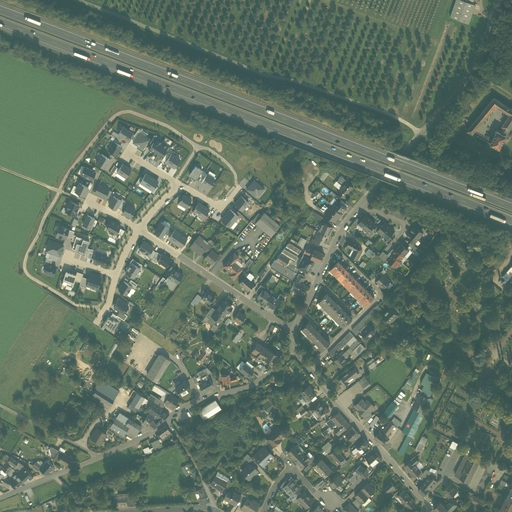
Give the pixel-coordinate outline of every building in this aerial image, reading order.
[(455,0),(450,17),(469,23),(472,14),(476,5),(474,4),(464,0),(463,0),(455,0)] [(499,108),(504,111),(507,106),(494,97),(490,102),(496,105),(499,108)] [(479,126),(496,105),(490,102),(473,123),(479,126)] [(511,125),(511,110),(510,114),(502,126),(509,131),(511,125)] [(502,126),(499,132),(506,135),(509,131),(502,126)] [(132,133),(123,127),(118,134),(123,137),(127,140),(132,133)] [(500,148),(506,135),(499,132),(497,131),(490,144),(500,148)] [(118,134),(116,132),(113,137),(114,138),(119,141),(120,142),(123,137),(118,134)] [(149,140),(139,133),(136,138),(133,143),(142,149),(149,140)] [(149,150),(154,154),(162,142),(156,139),(152,145),(149,150)] [(110,147),(108,150),(115,155),(121,146),(118,144),(114,142),(112,144),(111,144),(109,147),(110,147)] [(163,153),(163,152),(167,146),(162,142),(154,154),(159,158),(163,153)] [(171,153),(166,162),(174,167),(180,159),(171,153)] [(101,155),(100,155),(98,158),(99,159),(96,163),(104,168),(110,160),(101,154),(101,155)] [(300,170),(305,173),(312,164),(306,159),(299,169),(300,170)] [(131,169),(122,164),(119,169),(117,172),(126,177),(131,169)] [(196,179),(198,175),(202,170),(195,166),(189,175),(196,179)] [(84,167),(82,170),(83,171),(81,174),(85,176),(85,177),(88,178),(92,180),(95,172),(84,167)] [(158,181),(146,173),(143,177),(140,182),(146,186),(152,190),(155,185),(158,181)] [(296,184),(302,176),(297,173),(289,184),(300,193),(302,190),(296,184)] [(214,178),(207,174),(202,181),(201,182),(208,187),(214,178)] [(338,179),(344,184),(347,181),(341,175),(338,179)] [(254,180),(247,189),(255,196),(257,194),(259,191),(260,193),(264,188),(254,180)] [(343,186),(337,181),(333,184),(340,189),(343,186)] [(337,192),(344,198),(349,193),(348,192),(353,186),(350,184),(347,181),(344,184),(343,186),(340,189),(337,192)] [(88,187),(79,183),(75,192),(84,196),(87,188),(88,187)] [(99,185),(95,192),(105,197),(108,189),(99,185)] [(337,200),(339,201),(341,199),(334,193),(332,196),(334,198),(334,197),(337,200)] [(173,200),(178,203),(182,195),(180,194),(173,200)] [(182,195),(178,203),(186,207),(191,199),(188,197),(189,197),(185,195),(183,194),(182,195)] [(249,194),(245,199),(249,202),(252,205),(255,200),(249,194)] [(121,200),(113,196),(109,205),(116,209),(117,207),(121,200)] [(245,199),(241,196),(234,204),(242,210),(249,202),(245,199)] [(341,199),(339,201),(346,207),(348,205),(341,199)] [(339,201),(337,200),(332,205),(342,213),(347,208),(346,207),(339,201)] [(79,205),(70,201),(65,211),(74,215),(79,205)] [(209,209),(199,202),(196,207),(193,211),(203,218),(206,214),(209,209)] [(123,211),(122,213),(124,214),(127,216),(128,216),(130,217),(135,209),(127,204),(123,211)] [(321,209),(326,213),(329,209),(324,204),(321,209)] [(335,221),(342,213),(332,205),(329,209),(326,213),(331,218),(332,218),(335,221)] [(230,209),(221,219),(229,226),(238,216),(235,213),(230,209)] [(237,211),(235,213),(238,216),(242,219),(244,217),(237,211)] [(255,223),(270,236),(280,225),(264,212),(262,215),(258,212),(252,220),(255,223)] [(94,218),(87,215),(83,224),(90,228),(91,224),(94,219),(94,218)] [(358,224),(363,228),(370,219),(365,215),(361,221),(358,224)] [(351,225),(355,228),(356,226),(358,224),(361,221),(357,218),(354,222),(351,225)] [(375,224),(370,219),(363,228),(368,232),(372,227),(375,224)] [(117,233),(119,228),(120,226),(111,221),(106,229),(109,230),(108,231),(112,234),(113,232),(116,234),(117,233)] [(162,223),(161,222),(155,232),(162,237),(164,232),(168,227),(162,223)] [(323,222),(319,231),(329,236),(333,227),(323,222)] [(377,231),(382,235),(389,226),(384,222),(381,226),(377,231)] [(379,224),(374,229),(373,231),(375,233),(377,231),(381,226),(379,224)] [(69,229),(66,228),(66,227),(63,226),(62,227),(59,225),(56,235),(59,236),(59,237),(62,238),(62,237),(66,238),(66,236),(69,229)] [(172,227),(169,225),(168,227),(164,232),(168,235),(169,233),(172,227)] [(394,231),(389,226),(382,235),(387,239),(389,237),(394,231)] [(368,236),(373,231),(374,229),(372,227),(368,232),(366,234),(368,236)] [(412,231),(411,232),(419,238),(423,233),(420,231),(415,227),(414,229),(413,228),(411,230),(412,231)] [(125,230),(119,228),(117,233),(119,234),(118,237),(120,238),(125,230)] [(187,238),(175,230),(171,235),(169,239),(181,247),(185,240),(187,238)] [(325,244),(329,236),(319,231),(319,232),(316,239),(315,239),(320,242),(325,244)] [(414,243),(419,238),(411,232),(410,233),(409,233),(407,235),(408,235),(407,237),(414,243)] [(89,240),(76,235),(74,241),(72,248),(85,252),(87,247),(89,240)] [(190,246),(200,254),(204,249),(206,246),(201,242),(203,239),(199,236),(190,246)] [(297,245),(301,248),(305,239),(300,237),(297,245)] [(348,246),(355,250),(357,247),(358,243),(351,239),(347,246),(348,246)] [(63,245),(49,240),(45,251),(49,252),(58,255),(60,255),(63,245)] [(153,247),(144,241),(139,249),(142,251),(141,252),(144,254),(145,253),(148,255),(153,247)] [(280,253),(275,260),(274,260),(270,267),(292,280),(296,272),(294,271),(297,266),(293,264),(293,263),(294,261),(296,258),(301,248),(297,245),(290,241),(283,250),(280,253)] [(400,243),(396,248),(405,255),(409,250),(400,243)] [(416,251),(415,249),(409,245),(407,248),(414,253),(416,251)] [(305,250),(304,252),(303,255),(310,257),(311,255),(313,249),(306,247),(305,250)] [(362,250),(357,247),(355,250),(351,256),(357,259),(362,250)] [(365,253),(369,257),(374,252),(369,248),(365,253)] [(396,248),(391,253),(401,262),(401,261),(400,260),(405,255),(396,248)] [(311,255),(310,257),(303,255),(300,260),(298,263),(297,266),(307,272),(310,266),(314,260),(320,262),(324,253),(313,249),(311,255)] [(151,259),(156,252),(153,250),(148,257),(151,259)] [(204,258),(211,263),(215,259),(217,257),(216,257),(210,251),(204,258)] [(58,255),(49,252),(47,258),(52,259),(56,261),(58,255)] [(156,252),(151,259),(156,262),(157,260),(161,255),(156,252)] [(107,257),(96,253),(93,261),(104,265),(107,257)] [(229,275),(233,279),(242,268),(234,262),(238,256),(234,253),(223,266),(231,272),(229,275)] [(390,257),(385,253),(381,258),(385,262),(388,259),(390,257)] [(397,267),(401,262),(391,253),(392,254),(390,257),(388,259),(389,260),(388,261),(394,265),(395,265),(397,267)] [(171,259),(162,254),(161,255),(157,260),(166,266),(171,259)] [(331,269),(335,272),(342,265),(339,261),(331,269)] [(138,266),(131,262),(127,269),(125,272),(134,278),(140,268),(138,266)] [(56,266),(50,265),(47,264),(45,272),(53,275),(56,266)] [(502,282),(504,284),(511,275),(511,264),(511,266),(502,276),(505,279),(502,282)] [(335,272),(338,276),(346,268),(342,265),(335,272)] [(173,280),(177,283),(183,274),(179,272),(173,268),(169,275),(174,279),(173,280)] [(338,276),(342,279),(349,272),(346,268),(338,276)] [(258,275),(262,278),(266,271),(263,269),(258,275)] [(76,274),(66,271),(61,283),(72,287),(74,280),(76,274)] [(77,271),(76,274),(74,280),(80,282),(82,276),(83,273),(77,271)] [(342,279),(345,283),(353,276),(349,272),(342,279)] [(101,277),(90,273),(89,278),(86,285),(87,285),(97,288),(101,277)] [(174,279),(169,275),(168,275),(166,279),(162,283),(172,289),(177,283),(173,280),(174,279)] [(254,282),(246,275),(245,275),(243,278),(239,283),(248,290),(254,282)] [(377,281),(384,287),(390,281),(383,275),(382,275),(377,281)] [(89,278),(82,276),(80,282),(79,285),(86,287),(87,285),(86,285),(89,278)] [(345,283),(349,287),(356,279),(353,276),(345,283)] [(187,282),(184,285),(193,292),(198,285),(190,278),(187,282)] [(131,279),(128,283),(132,286),(134,288),(137,284),(131,279)] [(308,286),(300,282),(296,279),(295,279),(292,287),(291,289),(303,295),(307,289),(308,286)] [(349,287),(352,290),(360,283),(356,279),(349,287)] [(184,280),(179,287),(182,289),(184,285),(187,282),(184,280)] [(128,283),(124,281),(118,289),(126,295),(132,286),(128,283)] [(352,290),(356,294),(363,286),(360,283),(352,290)] [(255,292),(259,294),(262,290),(264,287),(261,285),(255,292)] [(356,294),(359,297),(367,290),(363,286),(356,294)] [(262,301),(265,302),(270,295),(268,293),(264,291),(262,290),(259,294),(257,297),(260,299),(259,299),(262,301)] [(359,297),(363,301),(370,293),(367,290),(359,297)] [(206,300),(209,303),(214,296),(211,293),(210,294),(206,291),(202,297),(206,300)] [(374,297),(370,293),(363,301),(366,305),(374,297)] [(320,301),(323,305),(331,297),(327,294),(320,301)] [(272,296),(270,295),(265,302),(266,303),(268,306),(270,306),(273,308),(276,302),(278,300),(276,299),(275,298),(276,298),(272,296)] [(323,305),(327,308),(334,301),(331,297),(323,305)] [(128,306),(118,299),(114,306),(120,310),(124,313),(128,306)] [(215,308),(211,315),(217,319),(219,320),(221,317),(223,317),(227,311),(228,312),(232,307),(230,306),(227,303),(227,301),(225,300),(223,301),(222,300),(216,309),(215,308)] [(327,308),(330,312),(338,304),(334,301),(327,308)] [(330,312),(334,315),(341,308),(338,304),(330,312)] [(202,320),(206,322),(206,321),(211,315),(215,308),(212,307),(202,320)] [(334,315),(337,319),(345,312),(341,308),(334,315)] [(383,315),(391,322),(398,315),(390,308),(383,315)] [(124,313),(120,310),(116,315),(119,317),(124,320),(127,315),(124,313)] [(234,318),(241,322),(245,316),(238,311),(234,318)] [(112,312),(110,315),(114,318),(113,319),(116,321),(119,317),(116,315),(112,312)] [(337,319),(341,323),(349,315),(345,312),(337,319)] [(214,323),(217,319),(211,315),(206,321),(212,325),(214,323)] [(352,319),(349,315),(341,323),(345,326),(352,319)] [(113,319),(112,320),(109,318),(108,317),(103,323),(113,330),(118,322),(116,321),(113,319)] [(246,325),(251,329),(256,322),(256,321),(251,318),(246,325)] [(263,327),(256,322),(251,329),(249,332),(257,337),(258,335),(262,337),(267,328),(264,326),(263,327)] [(303,328),(310,335),(316,329),(309,322),(303,328)] [(368,326),(366,323),(364,325),(362,327),(360,329),(359,330),(362,332),(368,326)] [(362,333),(367,338),(375,331),(369,325),(368,326),(362,332),(362,333)] [(323,336),(316,329),(310,335),(317,342),(323,336)] [(233,339),(237,342),(243,334),(239,331),(233,339)] [(323,336),(317,342),(320,345),(324,349),(330,343),(323,336)] [(350,347),(353,350),(361,343),(353,336),(351,338),(349,340),(347,342),(346,343),(350,347)] [(143,337),(141,340),(153,347),(155,345),(143,337)] [(114,342),(107,354),(111,356),(117,344),(114,342)] [(257,355),(258,355),(263,346),(257,342),(251,352),(255,355),(255,354),(257,355)] [(361,343),(353,350),(358,355),(365,347),(361,343)] [(270,350),(263,346),(258,355),(263,358),(265,359),(270,350)] [(277,353),(270,350),(265,359),(268,361),(271,363),(277,353)] [(205,356),(206,354),(203,352),(198,358),(202,361),(205,356)] [(148,376),(161,354),(159,353),(145,375),(148,376)] [(148,376),(157,381),(170,359),(161,354),(148,376)] [(335,360),(340,367),(347,361),(345,358),(342,354),(335,360)] [(353,364),(357,368),(365,361),(361,357),(353,364)] [(373,358),(371,360),(373,362),(369,365),(368,366),(370,368),(371,368),(375,364),(377,363),(375,360),(375,361),(373,358)] [(236,367),(239,370),(245,363),(242,360),(236,367)] [(239,370),(248,377),(254,370),(251,368),(245,363),(239,370)] [(354,367),(345,375),(348,379),(352,375),(353,377),(359,373),(357,371),(354,367)] [(197,373),(202,381),(209,378),(207,374),(204,369),(197,373)] [(408,379),(412,382),(418,374),(414,370),(408,379)] [(413,407),(415,408),(422,412),(429,398),(439,379),(426,373),(421,383),(425,385),(422,389),(413,407)] [(221,376),(223,384),(231,382),(231,381),(237,380),(236,376),(230,377),(229,374),(221,376)] [(349,380),(348,379),(345,375),(338,379),(341,383),(340,383),(343,387),(343,386),(344,386),(350,381),(349,380)] [(358,381),(364,389),(370,384),(365,376),(358,381)] [(213,386),(209,378),(202,381),(198,383),(203,391),(213,386)] [(100,379),(99,379),(97,383),(95,386),(96,387),(102,391),(114,398),(119,391),(100,379)] [(175,388),(180,395),(187,391),(186,391),(190,389),(185,381),(181,383),(182,384),(175,388)] [(164,402),(170,394),(170,393),(155,384),(151,389),(162,396),(160,399),(161,400),(164,402)] [(301,391),(303,394),(308,400),(315,395),(311,390),(312,389),(309,385),(305,388),(304,388),(301,391)] [(93,395),(98,397),(102,391),(96,387),(92,394),(93,395)] [(114,398),(102,391),(98,397),(100,399),(110,405),(114,398)] [(144,397),(137,392),(134,397),(141,401),(144,397)] [(148,398),(154,402),(157,398),(151,394),(148,398)] [(165,403),(173,408),(178,399),(170,394),(164,402),(165,403)] [(308,401),(308,400),(303,394),(298,398),(303,405),(308,401)] [(90,400),(97,405),(100,399),(98,397),(93,395),(90,400)] [(141,402),(141,401),(134,397),(134,398),(131,403),(138,407),(141,402)] [(110,405),(100,399),(97,405),(106,410),(110,405)] [(198,411),(203,419),(221,408),(215,399),(198,411)] [(365,417),(370,412),(375,407),(371,403),(369,405),(366,401),(365,402),(362,399),(355,406),(359,409),(361,411),(360,412),(365,417)] [(148,411),(156,417),(162,409),(153,402),(148,411)] [(311,409),(314,412),(315,411),(320,417),(329,410),(326,406),(324,408),(319,402),(311,409)] [(383,414),(387,417),(395,405),(391,402),(388,407),(383,414)] [(128,407),(135,412),(138,407),(131,403),(128,407)] [(423,413),(422,412),(415,408),(403,431),(411,435),(413,436),(423,413)] [(157,418),(156,419),(154,421),(157,424),(169,414),(162,409),(156,417),(157,418)] [(116,418),(126,424),(129,418),(119,412),(116,417),(116,418)] [(331,418),(337,426),(339,425),(345,420),(339,412),(331,418)] [(364,418),(367,421),(373,415),(370,412),(365,417),(364,418)] [(152,429),(157,424),(154,421),(156,419),(154,416),(148,413),(142,422),(148,426),(152,429)] [(124,435),(127,430),(129,426),(126,424),(116,418),(111,425),(110,427),(117,431),(124,435)] [(129,418),(126,424),(129,426),(127,430),(130,432),(128,434),(133,437),(141,426),(129,418)] [(334,429),(337,426),(331,418),(326,422),(332,430),(334,429)] [(372,429),(374,430),(381,420),(379,419),(375,424),(372,429)] [(311,424),(313,428),(319,423),(317,420),(311,424)] [(345,420),(339,425),(344,430),(350,425),(345,420)] [(383,430),(381,432),(387,436),(395,425),(390,422),(384,431),(383,430)] [(339,434),(344,430),(339,425),(337,426),(334,429),(338,434),(339,433),(339,434)] [(158,432),(162,437),(167,434),(170,432),(166,426),(158,432)] [(270,437),(276,443),(276,442),(285,435),(282,432),(283,431),(281,429),(279,428),(277,426),(270,432),(272,433),(269,436),(270,437)] [(344,434),(353,442),(360,435),(352,427),(344,434)] [(96,440),(101,442),(106,433),(97,428),(90,438),(95,441),(96,440)] [(117,431),(116,433),(125,439),(125,436),(124,435),(117,431)] [(387,436),(381,432),(379,431),(374,437),(382,443),(387,436)] [(398,453),(403,455),(412,436),(408,434),(398,453)] [(420,441),(425,444),(428,438),(423,435),(420,441)] [(296,441),(299,445),(306,439),(303,436),(296,441)] [(267,440),(268,441),(272,446),(273,447),(277,443),(276,442),(276,443),(270,437),(267,440)] [(357,447),(360,450),(368,442),(363,438),(356,445),(357,447)] [(153,447),(154,450),(161,447),(157,440),(151,443),(153,447)] [(466,453),(480,460),(482,456),(453,440),(450,446),(465,455),(466,453)] [(272,446),(268,441),(263,445),(263,446),(264,446),(265,448),(268,450),(272,446)] [(416,449),(421,452),(425,444),(420,441),(416,449)] [(322,448),(325,451),(331,445),(329,442),(322,448)] [(334,448),(331,445),(325,451),(327,454),(334,448)] [(287,452),(294,460),(302,453),(295,446),(287,452)] [(273,456),(269,452),(268,451),(268,450),(265,448),(258,454),(257,452),(254,456),(263,466),(269,460),(273,456)] [(330,454),(339,464),(344,459),(345,459),(336,449),(330,454)] [(55,457),(59,460),(63,453),(59,450),(55,457)] [(369,466),(371,468),(382,460),(375,451),(366,458),(371,465),(369,466)] [(63,453),(59,460),(66,464),(70,457),(64,453),(63,453)] [(304,456),(302,453),(294,460),(301,467),(306,463),(310,459),(310,458),(306,454),(304,456)] [(455,475),(469,482),(480,460),(466,453),(465,455),(455,475)] [(250,463),(252,465),(255,462),(249,455),(246,459),(250,463)] [(306,463),(309,465),(315,459),(313,456),(310,458),(310,459),(306,463)] [(11,457),(10,458),(8,461),(15,466),(18,462),(11,457)] [(404,466),(414,477),(416,476),(421,471),(415,464),(419,461),(415,457),(404,466)] [(314,465),(320,471),(326,465),(321,459),(314,465)] [(39,469),(46,474),(53,466),(46,461),(41,467),(39,469)] [(242,473),(248,479),(257,471),(252,465),(250,463),(244,468),(245,470),(242,473)] [(2,469),(7,473),(11,467),(6,464),(3,467),(2,469)] [(188,464),(181,467),(185,476),(192,473),(188,464)] [(332,471),(326,465),(320,471),(325,477),(332,471)] [(358,473),(360,475),(365,470),(360,466),(356,471),(358,473)] [(21,469),(17,472),(22,478),(19,481),(20,482),(23,485),(33,477),(24,467),(21,469)] [(365,470),(360,475),(363,478),(364,479),(369,474),(365,470)] [(15,487),(20,482),(19,481),(22,478),(17,472),(8,479),(15,487)] [(350,480),(353,482),(356,480),(360,475),(358,473),(355,476),(350,480)] [(214,486),(222,490),(224,486),(227,481),(222,479),(216,475),(210,485),(213,486),(214,486)] [(356,480),(353,482),(355,484),(356,485),(363,478),(360,475),(356,480)] [(332,486),(334,488),(337,485),(342,480),(338,476),(332,481),(333,482),(331,483),(333,485),(332,486)] [(418,490),(424,496),(436,482),(435,481),(436,481),(433,478),(431,479),(429,477),(418,489),(418,490)] [(291,496),(291,497),(295,493),(300,489),(296,484),(297,483),(293,479),(288,483),(284,487),(289,492),(288,493),(291,496)] [(383,488),(389,493),(395,487),(390,481),(383,488)] [(361,489),(362,490),(367,496),(370,493),(371,494),(375,491),(368,483),(361,489)] [(443,490),(449,497),(452,495),(453,495),(457,492),(451,484),(443,490)] [(200,505),(201,505),(207,503),(205,497),(203,491),(204,491),(202,487),(195,491),(196,494),(198,499),(200,505)] [(369,498),(367,496),(362,490),(355,496),(357,498),(361,503),(364,500),(365,501),(369,498)] [(228,491),(224,497),(229,500),(235,504),(237,500),(240,496),(239,496),(233,492),(232,494),(228,491)] [(398,496),(404,503),(409,497),(403,491),(401,493),(397,496),(398,496)] [(306,507),(313,501),(305,492),(302,495),(298,498),(303,504),(304,503),(307,506),(306,507)] [(128,502),(128,508),(136,508),(136,498),(128,498),(128,493),(117,494),(118,503),(128,502)] [(289,503),(292,500),(297,495),(295,493),(291,497),(291,496),(287,500),(289,503)] [(300,493),(297,495),(292,500),(294,502),(298,498),(302,495),(300,493)] [(469,501),(484,508),(487,502),(472,495),(469,501)] [(416,504),(409,497),(404,503),(410,509),(413,506),(416,504)] [(506,497),(500,509),(507,511),(511,511),(511,500),(507,497),(506,497)] [(241,507),(249,511),(253,511),(259,503),(254,500),(251,505),(245,501),(247,499),(246,499),(243,504),(241,507)] [(433,508),(436,511),(448,511),(449,511),(445,506),(440,502),(433,508)] [(449,511),(450,511),(454,509),(454,508),(458,505),(458,504),(456,504),(449,502),(445,506),(449,511)] [(357,511),(349,503),(343,509),(345,511),(357,511)]
